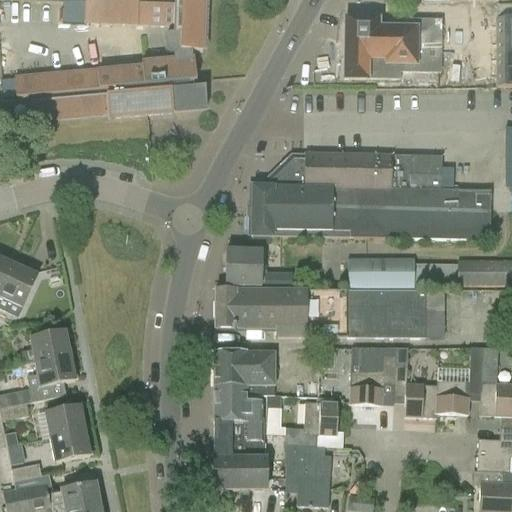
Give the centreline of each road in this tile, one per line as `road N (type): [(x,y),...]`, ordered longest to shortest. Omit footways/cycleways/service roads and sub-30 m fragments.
road 1 (tertiary): [(177,511),(171,343),(196,220)]
road 2 (tertiary): [(196,220),(313,0)]
road 3 (residential): [(0,203),(78,186),(196,220)]
road 4 (residential): [(388,511),(390,449),(454,451)]
